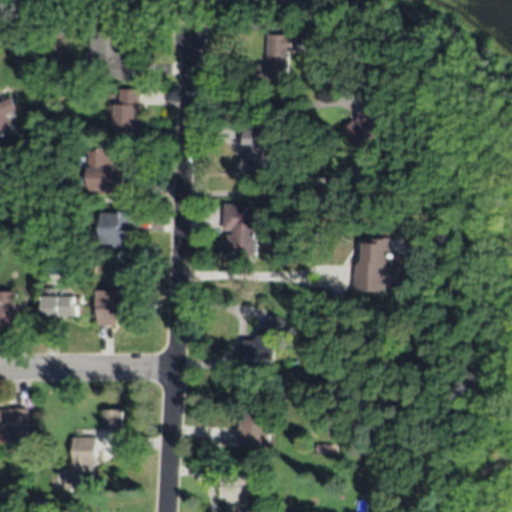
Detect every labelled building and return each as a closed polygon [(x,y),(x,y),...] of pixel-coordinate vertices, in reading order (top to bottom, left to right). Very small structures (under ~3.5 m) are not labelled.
[(320,28),(320,20),(330,20),(330,28),(320,28)] [(52,30),(52,22),(65,22),(65,29),(52,30)] [(97,28),(121,28),(121,58),(141,58),(141,80),(120,80),(120,74),(99,74),(99,55),(89,55),(89,37),(97,37),(97,28)] [(287,81),(257,81),(257,65),(266,65),(267,35),(292,35),(292,36),(302,37),(301,51),(292,50),(292,53),(287,53),(287,81)] [(114,104),(119,105),(119,90),(140,90),(139,111),(135,111),(135,119),(139,120),(139,135),(113,135),(114,104)] [(0,135),(0,100),(13,96),(18,109),(8,114),(14,130),(0,135)] [(375,156),(347,138),(349,135),(345,132),(353,121),(355,123),(366,106),(368,107),(370,105),(384,115),(383,118),(390,124),(387,129),(392,132),(375,156)] [(243,126),(265,126),(265,134),(271,134),(270,178),(242,178),(242,156),(247,156),(247,151),(243,151),(243,126)] [(88,195),(89,151),(98,151),(98,148),(111,148),(111,160),(115,160),(114,167),(124,167),(123,195),(88,195)] [(0,174),(9,178),(0,199),(0,174)] [(256,258),(226,257),(227,234),(232,235),(233,231),(223,230),(224,204),(247,205),(246,213),(257,213),(256,258)] [(136,233),(129,232),(128,248),(114,248),(114,245),(100,244),(101,212),(120,213),(120,212),(137,212),(136,233)] [(392,260),(397,260),(396,288),(387,287),(386,292),(353,290),(354,273),(355,273),(356,264),(362,264),(363,243),(374,244),(374,239),(393,239),(392,260)] [(43,326),(44,290),(56,290),(56,296),(80,297),(80,305),(78,305),(77,316),(64,316),(64,320),(59,320),(58,327),(43,326)] [(98,325),(97,309),(96,309),(96,291),(116,291),(116,296),(129,297),(129,306),(132,306),(132,318),(117,318),(117,322),(113,322),(113,325),(98,325)] [(14,323),(0,322),(0,292),(16,293),(14,323)] [(288,324),(275,344),(273,362),(243,362),(244,340),(255,341),(272,313),(288,324)] [(270,445),(241,444),(242,414),(240,413),(241,392),(262,393),(262,411),(271,412),(270,445)] [(105,408),(122,408),(122,429),(104,429),(105,408)] [(0,431),(0,410),(8,411),(8,409),(27,409),(26,435),(9,435),(9,432),(0,431)] [(39,428),(39,427),(38,419),(44,416),(51,419),(51,427),(44,431),(39,428)] [(94,489),(67,490),(60,490),(60,478),(65,478),(66,471),(69,470),(68,462),(73,462),(72,431),(96,430),(98,465),(94,465),(94,489)] [(317,453),(317,444),(328,443),(329,451),(317,453)] [(228,511),(228,498),(222,498),(222,474),(251,475),(251,510),(259,509),(259,511),(228,511)]
